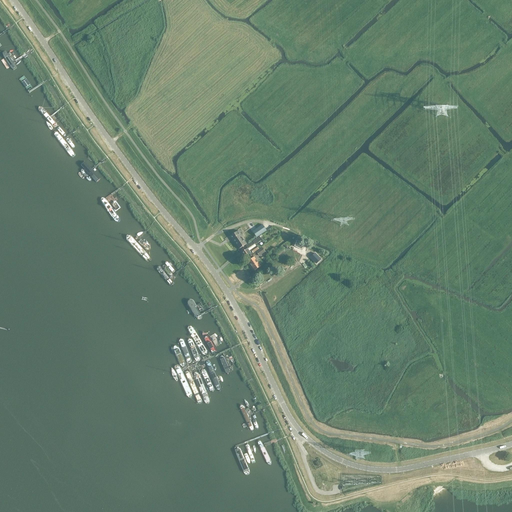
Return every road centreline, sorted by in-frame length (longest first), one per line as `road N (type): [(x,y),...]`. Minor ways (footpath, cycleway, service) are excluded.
road 1 (unclassified): [(511,443),(379,470),(340,460),(303,435),(214,273),(135,176),(13,0)]
road 2 (track): [(214,235),(227,221),(296,201),(428,73),(444,81),(484,69),(511,43)]
road 3 (track): [(506,48),(493,41),(457,62),(431,55),(358,61),(334,40),(305,54),(282,40),(258,44),(199,0)]
road 4 (track): [(206,241),(215,183),(237,167),(261,170),(284,153),(354,85),(343,67),(350,56)]
road 5 (track): [(267,212),(376,259),(430,216),(445,221)]
road 6 (track): [(396,442),(396,428),(455,367),(511,398)]
